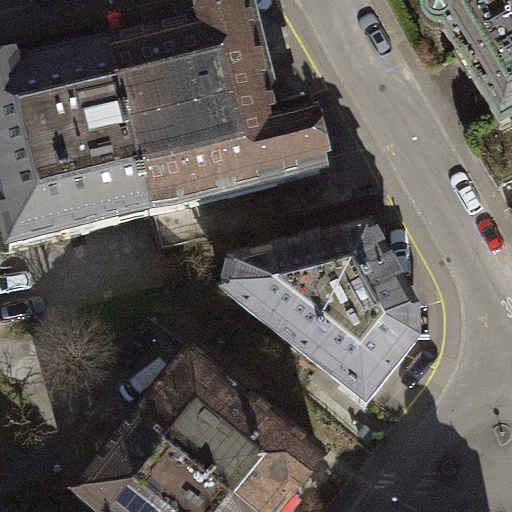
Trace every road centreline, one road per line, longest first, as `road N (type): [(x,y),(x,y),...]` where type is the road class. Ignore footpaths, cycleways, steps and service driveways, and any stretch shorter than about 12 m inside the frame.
road 1 (residential): [(511,332),(333,0)]
road 2 (residential): [(395,511),(471,452),(511,432)]
